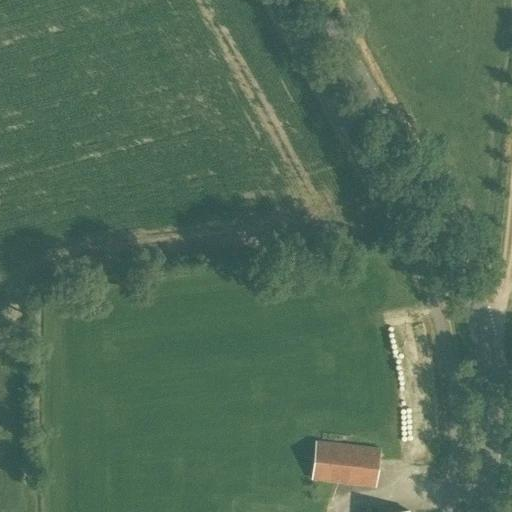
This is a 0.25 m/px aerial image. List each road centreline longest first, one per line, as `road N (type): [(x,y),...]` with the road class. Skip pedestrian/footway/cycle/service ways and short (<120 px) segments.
road 1 (tertiary): [(488,383),(482,325),(467,285),(315,0)]
road 2 (tertiary): [(477,511),(489,458),(488,383)]
